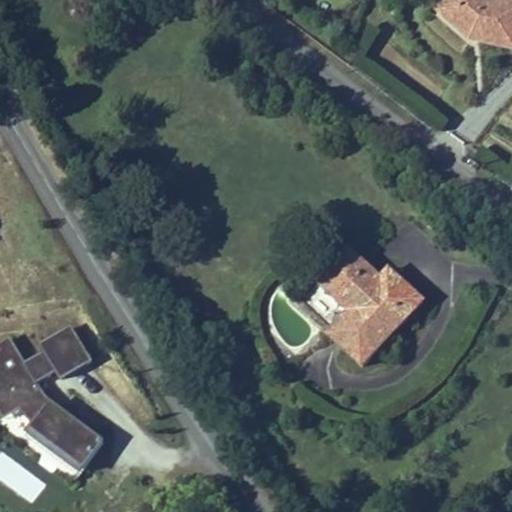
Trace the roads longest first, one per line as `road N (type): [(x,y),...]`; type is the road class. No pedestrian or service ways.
road 1 (tertiary): [(0,104),(257,511)]
road 2 (unclassified): [(511,214),(222,0)]
